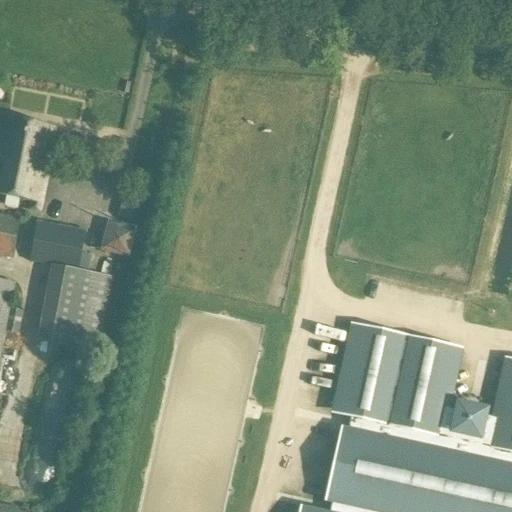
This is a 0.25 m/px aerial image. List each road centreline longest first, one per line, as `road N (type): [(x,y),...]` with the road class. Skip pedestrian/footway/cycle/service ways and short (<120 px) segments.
road 1 (unclassified): [(511,45),(363,35),(157,0)]
road 2 (unknown): [(363,35),(313,287)]
road 3 (unknown): [(313,287),(263,511)]
road 4 (unknown): [(313,287),(511,335)]
